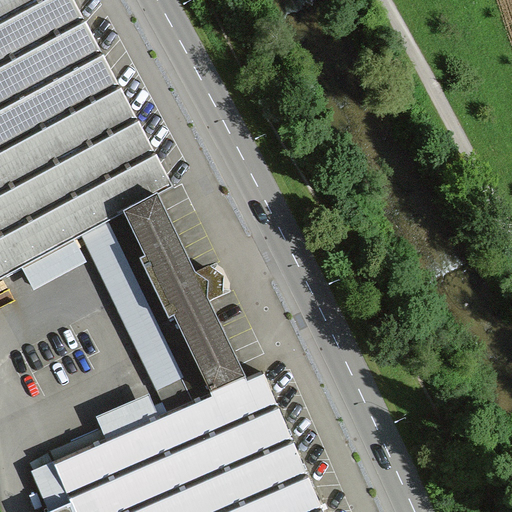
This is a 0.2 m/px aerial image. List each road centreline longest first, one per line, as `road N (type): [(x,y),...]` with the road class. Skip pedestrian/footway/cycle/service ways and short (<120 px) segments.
road 1 (primary): [(418,511),(371,402),(163,0)]
road 2 (track): [(511,223),(388,0)]
